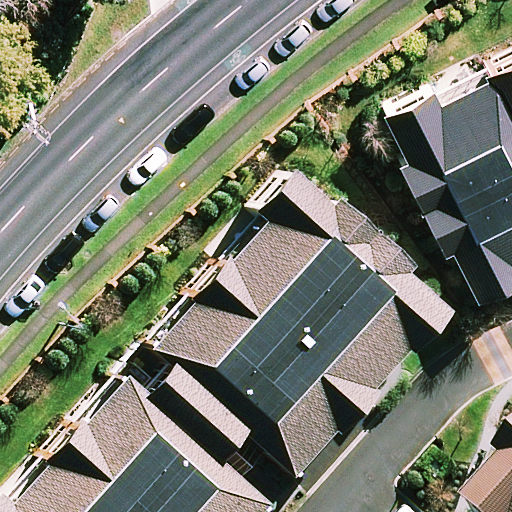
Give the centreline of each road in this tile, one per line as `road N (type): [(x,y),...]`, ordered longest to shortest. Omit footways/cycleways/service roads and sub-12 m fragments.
road 1 (tertiary): [(0,233),(77,149),(250,0)]
road 2 (residential): [(511,341),(461,370),(419,410),(334,511)]
